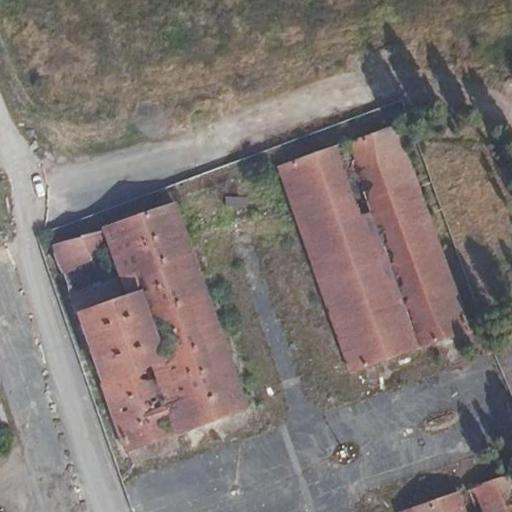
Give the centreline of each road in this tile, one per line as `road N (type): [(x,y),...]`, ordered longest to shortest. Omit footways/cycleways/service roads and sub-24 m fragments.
road 1 (track): [(511,124),(441,88),(385,87),(31,201)]
road 2 (unclassified): [(115,511),(16,248),(31,201),(0,129)]
